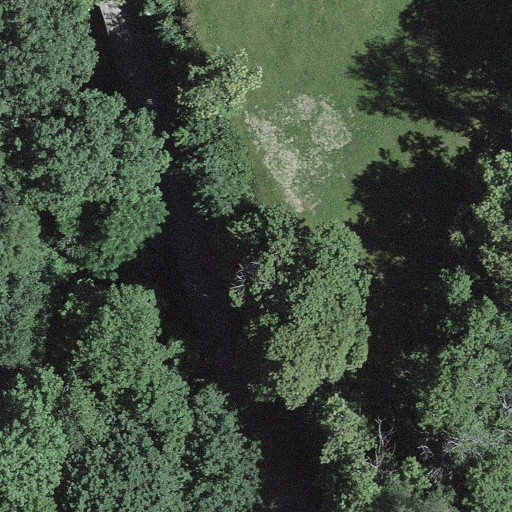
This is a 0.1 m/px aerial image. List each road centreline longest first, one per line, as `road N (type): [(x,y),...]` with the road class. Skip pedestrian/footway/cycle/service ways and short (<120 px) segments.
road 1 (unclassified): [(192,248),(252,450),(286,511)]
road 2 (unclassified): [(192,248),(108,0)]
